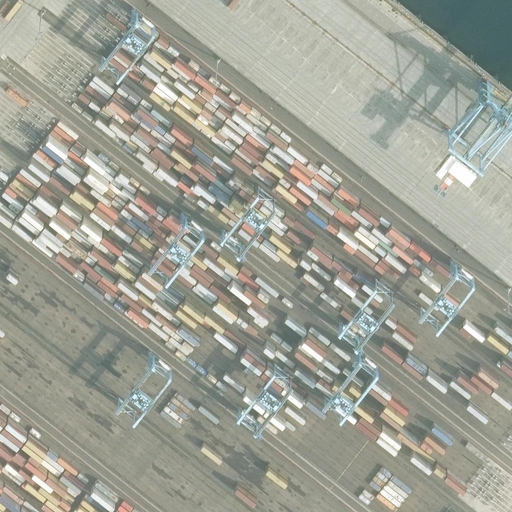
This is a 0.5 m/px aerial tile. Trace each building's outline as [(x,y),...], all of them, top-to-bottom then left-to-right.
[(424,328),(432,326),(381,287),(373,290),(364,301),(382,315),(385,314),(387,321),(382,322),(371,313),(368,318),(397,340),(399,338),(394,333),(391,325),(394,324),(398,327),(401,323),(410,320),(411,319),(414,318),(422,324),(417,330),(417,328),(410,337),(415,335),(417,341),(425,332),(424,328)] [(400,446),(425,478),(449,475),(446,471),(452,470),(455,462),(463,465),(472,458),(475,459),(478,451),(469,440),(464,444),(461,440),(466,427),(441,417),(437,429),(430,427),(423,432),(409,427),(408,416),(381,406),(384,398),(392,400),(390,386),(348,370),(349,380),(383,424),(380,430),(387,438),(391,440),(395,445),(400,444),(400,446)] [(471,398),(485,406),(486,404),(492,409),(497,401),(490,396),(489,397),(476,390),(471,398)] [(356,417),(374,431),(380,423),(362,409),(356,417)] [(406,479),(412,490),(387,482),(386,483),(396,501),(376,495),(373,504),(394,511),(398,509),(408,511),(413,511),(415,511),(412,506),(428,511),(427,511),(437,511),(433,511),(434,508),(430,510),(431,507),(424,495),(426,488),(424,484),(407,479),(406,479)]
